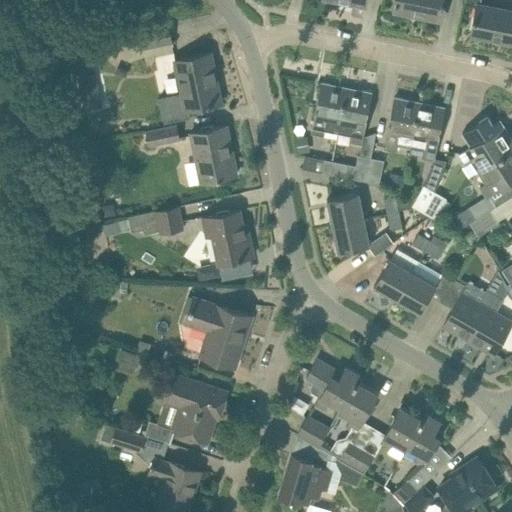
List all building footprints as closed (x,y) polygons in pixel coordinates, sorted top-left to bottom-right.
[(396,0),(394,11),(441,20),(445,0),(396,0)] [(466,0),(477,2),(471,34),(493,39),(494,36),(500,37),(500,40),(511,42),(511,9),(483,4),(483,0),(466,0)] [(136,30),(140,48),(173,41),(169,23),(136,30)] [(175,59),(182,92),(160,97),(165,122),(191,116),(189,108),(222,101),(211,51),(175,59)] [(81,108),(100,107),(98,67),(79,68),(81,108)] [(326,123),(339,126),(347,86),(322,81),(311,132),(324,135),(326,123)] [(339,126),(352,128),(349,140),(362,143),(373,92),(347,86),(339,126)] [(399,137),(412,140),(420,101),(394,96),(384,147),(397,149),(399,137)] [(412,140),(425,142),(422,154),(435,157),(445,106),(420,101),(412,140)] [(471,145),(459,153),(466,163),(471,160),(476,157),(483,168),(511,149),(511,138),(503,125),(501,126),(497,120),(493,122),(488,115),(462,131),(471,145)] [(146,130),(149,145),(181,139),(178,123),(146,130)] [(191,131),(202,181),(237,173),(226,124),(191,131)] [(480,185),(479,186),(485,195),(486,197),(489,195),(495,205),(511,194),(511,181),(511,180),(511,149),(483,168),(490,179),(485,182),(480,185)] [(354,177),(367,180),(371,156),(358,154),(354,177)] [(367,180),(379,183),(384,159),(371,156),(367,180)] [(348,163),(344,162),(325,158),(322,171),(346,176),(348,163)] [(390,172),(388,184),(402,186),(404,174),(390,172)] [(424,184),(412,205),(423,211),(435,190),(424,184)] [(423,211),(435,218),(447,197),(435,190),(423,211)] [(328,197),(333,224),(364,217),(358,191),(328,197)] [(384,198),(388,213),(399,210),(396,196),(384,198)] [(128,215),(131,230),(143,228),(145,233),(161,230),(161,233),(183,229),(178,205),(128,215)] [(470,221),(477,217),(469,206),(449,219),(456,230),(470,221)] [(203,216),(207,235),(213,234),(219,262),(254,255),(250,233),(246,234),(240,208),(203,216)] [(402,220),(412,218),(409,208),(399,210),(388,213),(391,227),(402,224),(402,220)] [(470,221),(479,234),(499,222),(490,208),(477,217),(470,221)] [(333,224),(339,250),(369,244),(364,217),(333,224)] [(413,243),(425,250),(431,239),(419,232),(413,243)] [(425,250),(438,258),(444,247),(431,239),(425,250)] [(374,284),(398,298),(413,270),(390,257),(374,284)] [(204,264),(201,272),(203,279),(221,275),(217,262),(204,264)] [(444,324),(468,338),(503,278),(498,268),(479,301),(463,291),(466,285),(454,277),(439,303),(451,311),(444,324)] [(429,297),(439,303),(454,277),(443,271),(436,284),(413,270),(398,298),(421,311),(429,297)] [(468,338),(494,353),(511,322),(511,319),(496,311),(509,288),(503,278),(468,338)] [(252,315),(214,302),(195,296),(186,321),(209,328),(200,354),(235,365),(252,315)] [(316,401),(326,407),(330,399),(342,406),(358,380),(361,374),(346,365),(342,372),(336,369),(337,368),(317,356),(307,375),(315,379),(311,386),(312,390),(320,394),(316,401)] [(145,434),(170,442),(174,428),(208,439),(216,415),(219,416),(227,390),(173,372),(164,398),(165,398),(157,422),(150,420),(145,434)] [(358,380),(342,406),(341,408),(352,414),(346,426),(357,431),(379,392),(358,380)] [(394,441),(405,448),(422,417),(401,405),(379,444),(389,450),(394,441)] [(405,448),(406,448),(408,445),(419,451),(414,459),(422,464),(424,466),(431,455),(444,431),(443,431),(442,433),(436,429),(442,420),(426,411),(422,417),(405,448)] [(319,445),(321,443),(330,426),(309,414),(298,433),(319,445)] [(102,437),(140,450),(145,434),(116,425),(116,426),(107,423),(102,437)] [(350,438),(339,457),(352,464),(363,445),(350,438)] [(364,472),(339,457),(319,445),(315,453),(328,458),(338,461),(337,463),(342,472),(340,477),(358,483),(364,472)] [(352,464),(364,472),(375,452),(363,445),(352,464)] [(292,453),(279,495),(300,502),(301,498),(310,501),(312,493),(320,495),(323,487),(327,488),(333,469),(320,465),(321,464),(312,461),(313,459),(292,453)] [(422,464),(421,466),(431,476),(441,466),(431,455),(424,466),(422,464)] [(464,468),(439,484),(457,511),(463,511),(470,508),(467,505),(497,486),(478,455),(463,465),(464,468)] [(201,469),(182,463),(171,460),(170,462),(154,457),(150,470),(165,475),(156,501),(187,511),(201,469)] [(407,479),(393,491),(403,502),(417,489),(407,479)] [(405,504),(407,511),(415,511),(418,511),(436,495),(434,493),(423,482),(419,486),(417,489),(403,502),(405,504)] [(390,488),(382,502),(386,505),(389,506),(391,511),(407,511),(405,504),(403,502),(393,491),(390,488)] [(305,511),(329,511),(331,506),(308,501),(305,511)]
